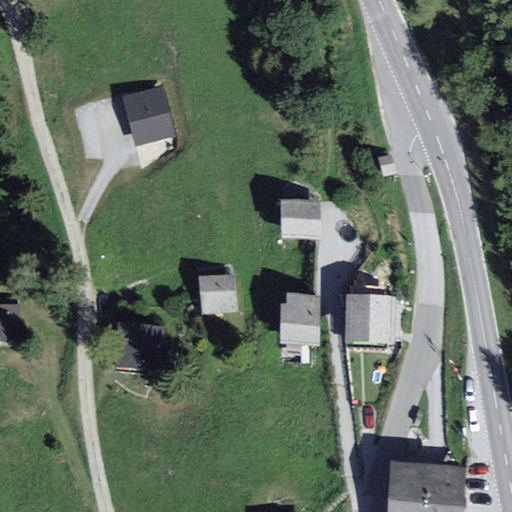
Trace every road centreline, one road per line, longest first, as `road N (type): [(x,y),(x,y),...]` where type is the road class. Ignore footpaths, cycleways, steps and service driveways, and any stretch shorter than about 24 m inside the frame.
road 1 (track): [(0,0),(14,24),(80,260),(89,441),(104,511)]
road 2 (tertiary): [(363,511),(417,369),(431,307),(425,230),(408,166),(414,134),(429,119)]
road 3 (secondary): [(429,119),(468,248),(511,485)]
road 4 (secondary): [(378,0),(429,119)]
